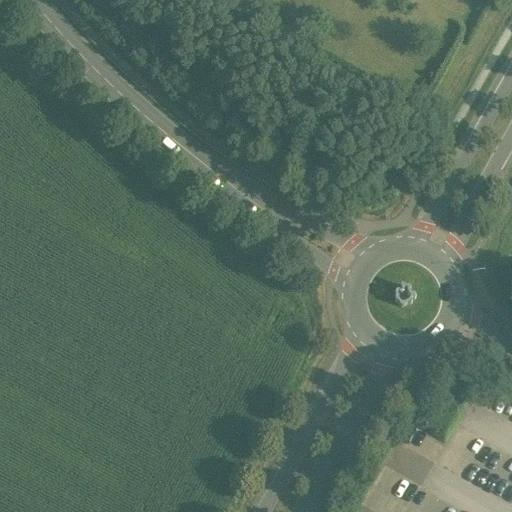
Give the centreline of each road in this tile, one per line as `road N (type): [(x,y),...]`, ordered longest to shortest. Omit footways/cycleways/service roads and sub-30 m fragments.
road 1 (tertiary): [(354,269),(144,113),(33,0)]
road 2 (secondary): [(373,340),(278,511)]
road 3 (secondary): [(511,98),(429,238)]
